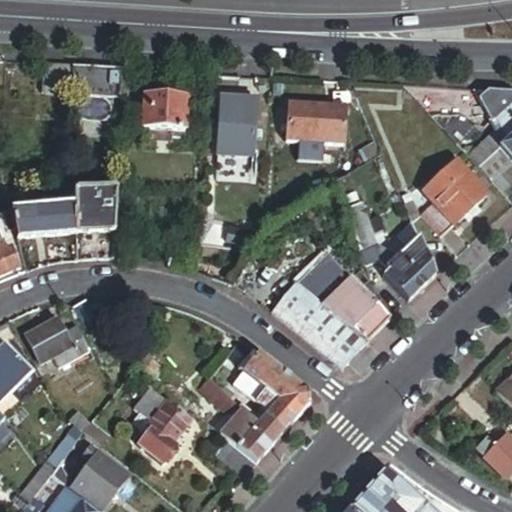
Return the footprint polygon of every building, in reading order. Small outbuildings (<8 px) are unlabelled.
[(71,68),(44,66),(41,98),(72,102),(71,68)] [(122,71),(71,68),(72,102),(120,104),(122,71)] [(477,91),(471,91),(498,119),(501,116),(511,127),(511,92),(510,90),(477,91)] [(188,99),(146,97),(144,131),(186,133),(188,99)] [(256,104),(222,101),(218,156),(253,158),(256,104)] [(345,109),(288,106),(286,144),(343,146),(345,109)] [(511,127),(501,116),(498,119),(496,120),(504,129),(511,137),(511,127)] [(468,161),(478,171),(499,152),(511,139),(511,137),(504,129),(468,161)] [(511,139),(499,152),(511,166),(511,139)] [(478,171),(505,201),(511,194),(511,187),(502,176),(511,167),(511,166),(499,152),(478,171)] [(457,166),(424,195),(434,206),(420,219),(440,241),(486,199),(457,166)] [(511,187),(511,167),(502,176),(511,187)] [(75,196),(76,211),(77,240),(113,238),(116,195),(75,196)] [(414,203),(403,208),(410,224),(420,218),(414,203)] [(360,207),(345,213),(361,256),(377,250),(360,207)] [(77,240),(76,211),(11,215),(19,245),(77,240)] [(399,238),(410,250),(418,242),(411,227),(399,238)] [(407,307),(435,281),(418,242),(410,250),(400,260),(411,273),(400,284),(391,274),(383,281),(407,307)] [(2,244),(0,244),(0,278),(20,271),(10,248),(5,250),(2,244)] [(361,256),(368,270),(380,264),(387,271),(400,260),(377,250),(361,256)] [(321,255),(303,277),(322,292),(338,272),(321,255)] [(411,273),(400,260),(387,271),(391,274),(400,284),(411,273)] [(338,272),(322,292),(344,309),(361,295),(338,272)] [(294,289),(312,304),(322,292),(303,277),(294,289)] [(341,373),(367,347),(337,322),(312,304),(294,289),(271,318),(341,373)] [(312,304),(337,322),(346,311),(344,309),(322,292),(312,304)] [(367,347),(390,324),(361,295),(344,309),(346,311),(337,322),(367,347)] [(104,333),(87,305),(74,313),(91,340),(104,333)] [(47,331),(60,325),(58,319),(45,325),(47,331)] [(67,339),(60,325),(47,331),(27,341),(41,369),(54,363),(74,353),(67,339)] [(92,358),(78,334),(67,339),(74,353),(54,363),(60,374),(92,358)] [(258,358),(234,341),(238,348),(208,383),(237,409),(238,409),(241,406),(261,423),(278,404),(243,377),(258,358)] [(0,357),(0,409),(32,379),(6,352),(0,357)] [(278,404),(261,423),(280,440),(308,409),(307,397),(258,358),(243,377),(278,404)] [(136,373),(148,382),(157,371),(145,362),(136,373)] [(511,381),(497,396),(511,410),(511,381)] [(237,409),(208,383),(198,393),(225,417),(238,409),(237,409)] [(149,428),(164,408),(147,395),(131,414),(137,419),(149,428)] [(188,428),(164,408),(149,428),(145,433),(148,436),(144,442),(138,450),(162,470),(175,452),(172,449),(188,428)] [(241,414),(219,438),(228,446),(235,452),(250,436),(257,427),(241,414)] [(145,433),(149,428),(137,419),(131,427),(143,436),(145,433)] [(78,440),(87,435),(79,420),(69,425),(78,440)] [(280,440),(261,423),(257,427),(250,436),(269,453),(280,440)] [(87,435),(83,440),(102,455),(110,444),(92,429),(87,435)] [(46,467),(55,476),(61,469),(64,464),(79,446),(72,434),(69,438),(46,467)] [(256,468),(269,453),(250,436),(235,452),(256,468)] [(511,483),(511,482),(511,440),(501,451),(494,444),(483,454),(511,483)] [(255,468),(256,468),(235,452),(228,446),(216,461),(243,482),(255,468)] [(71,494),(84,504),(94,511),(105,511),(128,481),(99,459),(74,491),(71,494)] [(20,499),(30,507),(53,479),(55,476),(46,467),(45,466),(20,499)] [(63,474),(61,469),(55,476),(53,479),(62,487),(68,492),(71,494),(74,491),(63,474)] [(388,472),(352,511),(353,511),(423,511),(427,508),(388,472)] [(42,511),(62,487),(53,479),(30,507),(26,511),(42,511)] [(71,494),(68,492),(52,511),(77,511),(84,504),(71,494)]
